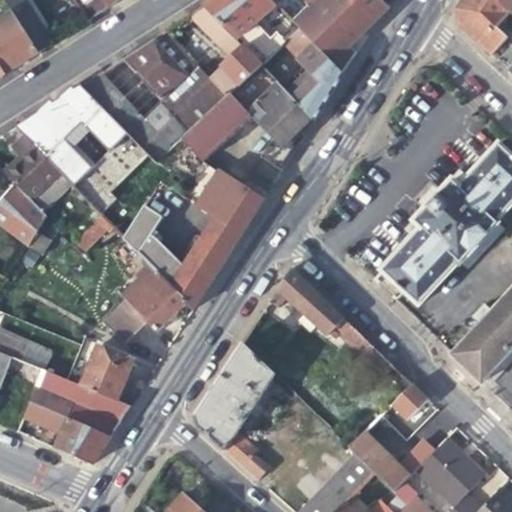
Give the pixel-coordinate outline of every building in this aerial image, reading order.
[(24,3),(21,0),(1,0),(10,12),(24,3)] [(119,1),(118,0),(74,0),(88,21),(109,8),(119,1)] [(270,0),(214,0),(204,7),(261,65),(283,44),(299,29),(293,23),(290,20),(271,36),(258,22),(277,6),(270,0)] [(308,9),(293,23),(299,29),(341,73),(355,53),(348,46),(358,36),(370,26),(373,29),(388,6),(381,0),(318,0),(320,2),(311,11),(308,9)] [(511,21),(508,17),(510,15),(502,7),(493,0),(465,0),(460,8),(462,24),(495,54),(509,39),(506,35),(510,31),(511,28),(511,21)] [(511,0),(493,0),(502,7),(510,15),(511,16),(511,0)] [(24,3),(10,12),(37,54),(53,44),(26,1),(24,3)] [(223,65),(210,78),(227,97),(231,93),(261,65),(204,7),(188,17),(230,58),(223,65)] [(0,17),(0,32),(20,64),(30,58),(37,54),(10,12),(0,17)] [(306,67),(285,90),(315,121),(328,100),(344,75),(341,73),(299,29),(283,44),(306,67)] [(210,78),(165,31),(127,56),(81,85),(148,153),(157,162),(183,138),(227,97),(210,78)] [(0,77),(20,64),(0,32),(0,77)] [(511,46),(500,60),(511,70),(511,46)] [(278,83),(248,111),(253,116),(274,139),(262,157),(283,170),(305,136),(315,121),(285,90),(278,83)] [(111,192),(137,164),(148,153),(81,85),(54,103),(15,127),(22,134),(73,186),(74,187),(101,216),(102,217),(119,200),(111,192)] [(228,139),(253,116),(248,111),(231,93),(227,97),(183,138),(204,161),(228,139)] [(43,214),(73,186),(22,134),(12,143),(22,153),(15,159),(2,172),(13,183),(43,214)] [(215,218),(242,235),(253,217),(265,198),(242,186),(218,172),(208,165),(204,161),(183,138),(157,162),(163,166),(183,180),(175,192),(215,218)] [(448,185),(419,215),(427,224),(421,231),(381,273),(417,309),(458,266),(462,269),(504,225),(500,221),(511,208),(511,152),(502,143),(463,186),(456,193),(448,185)] [(137,164),(146,173),(157,162),(148,153),(137,164)] [(152,178),(163,166),(157,162),(146,173),(152,178)] [(455,178),(448,185),(456,193),(463,186),(455,178)] [(0,225),(28,247),(37,233),(46,217),(43,214),(13,183),(4,195),(0,199),(0,225)] [(181,260),(119,200),(102,217),(114,229),(146,261),(187,303),(194,310),(224,263),(242,235),(215,218),(205,234),(199,230),(181,260)] [(412,223),(421,231),(427,224),(419,215),(412,223)] [(109,234),(114,229),(102,217),(101,216),(96,221),(109,234)] [(99,244),(109,234),(96,221),(86,231),(99,244)] [(99,244),(86,231),(73,245),(86,258),(99,244)] [(51,240),(37,233),(28,247),(42,255),(51,240)] [(172,319),(187,303),(146,261),(134,273),(144,284),(138,289),(127,301),(148,322),(170,346),(178,335),(167,323),(172,319)] [(363,359),(374,348),(294,270),(272,304),(278,307),(281,309),(288,300),(305,316),(300,322),(305,326),(312,333),(317,328),(328,338),(330,336),(336,342),(340,338),(363,359)] [(511,293),(495,312),(486,303),(472,318),(481,326),(455,355),(486,384),(511,355),(511,293)] [(125,345),(148,322),(127,301),(104,323),(111,331),(125,345)] [(0,332),(0,353),(12,358),(21,362),(29,345),(0,332)] [(97,346),(79,386),(117,402),(134,361),(97,346)] [(277,378),(244,346),(227,373),(197,417),(198,424),(259,480),(271,469),(257,457),(261,452),(241,434),(277,378)] [(395,368),(374,348),(363,359),(383,379),(395,368)] [(0,388),(6,373),(12,358),(0,353),(0,388)] [(6,373),(37,386),(43,371),(21,362),(12,358),(6,373)] [(43,371),(37,386),(51,392),(52,394),(72,402),(66,417),(112,437),(120,424),(131,407),(117,402),(79,386),(43,371)] [(396,389),(403,396),(413,386),(406,379),(396,389)] [(95,464),(112,437),(66,417),(72,402),(52,394),(51,392),(37,386),(25,416),(40,422),(38,426),(59,435),(54,447),(95,464)] [(410,421),(430,402),(413,386),(403,396),(394,404),(410,421)] [(349,449),(357,457),(376,475),(395,494),(404,484),(418,470),(431,457),(422,447),(403,468),(385,452),(365,433),(349,449)] [(448,439),(431,457),(418,470),(455,510),(453,511),(479,511),(482,510),(469,495),(486,477),(470,461),(448,439)] [(303,511),(339,511),(346,506),(376,475),(357,457),(303,511)] [(392,496),(406,510),(418,497),(404,484),(395,494),(392,496)] [(511,511),(511,499),(502,489),(482,510),(479,511),(511,511)] [(204,511),(183,493),(167,511),(204,511)] [(418,497),(406,510),(403,511),(433,511),(428,506),(418,497)] [(373,511),(353,511),(346,506),(339,511),(393,511),(383,502),(373,511)]
